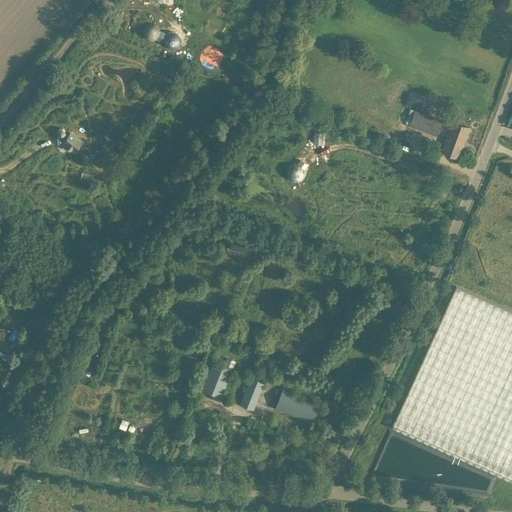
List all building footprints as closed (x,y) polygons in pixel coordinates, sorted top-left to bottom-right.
[(172,33),(171,37),(168,37),(166,39),(164,41),(163,45),(164,48),(165,51),(168,53),(171,53),(174,53),(177,51),(179,48),(180,45),(179,42),(178,39),(180,37),(176,34),(172,33)] [(417,104),(409,126),(437,136),(444,120),(425,113),(427,108),(417,104)] [(470,127),(453,121),(442,151),(457,156),(465,140),(464,139),(470,127)] [(63,140),(76,151),(85,140),(72,129),(63,140)] [(324,132),(315,131),(314,143),(323,144),(324,132)] [(113,151),(105,144),(98,152),(106,159),(113,151)] [(61,157),(58,155),(58,154),(58,153),(58,152),(57,151),(57,150),(56,150),(55,150),(54,150),(53,150),(52,150),(51,151),(51,152),(51,153),(51,154),(51,155),(52,156),(53,157),(54,157),(54,164),(64,170),(67,166),(71,169),(76,160),(64,153),(61,157)] [(290,180),(292,177),(295,179),(298,179),(301,178),(304,176),(306,174),(306,170),(305,167),(303,165),(300,163),(297,163),(294,164),(291,166),(290,168),(289,171),(286,172),(287,176),(290,180)] [(231,242),(229,251),(254,256),(256,246),(231,242)] [(392,426),(465,459),(511,479),(511,311),(455,285),(392,426)] [(207,337),(194,333),(191,341),(204,346),(207,337)] [(224,365),(232,368),(235,361),(227,358),(224,365)] [(224,365),(212,360),(201,388),(222,397),(233,369),(232,368),(224,365)] [(265,381),(251,375),(240,403),(253,409),(265,381)] [(275,407),(312,421),(320,403),(283,388),(275,407)]
